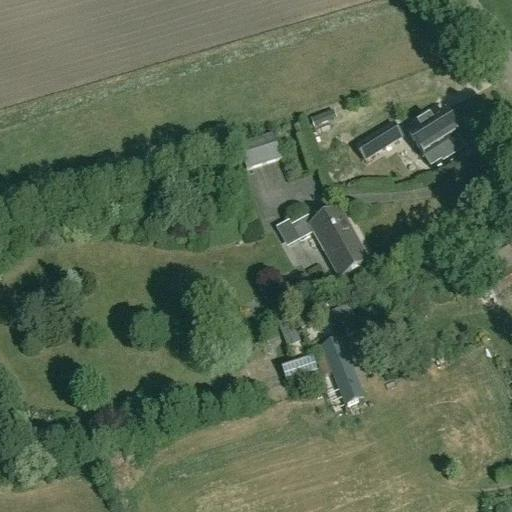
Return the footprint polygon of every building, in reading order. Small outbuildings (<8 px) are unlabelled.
[(420,130),(410,136),(431,171),(442,164),(443,166),(466,152),(457,139),(460,137),(446,114),(433,122),(432,120),(419,128),(420,130)] [(365,164),(402,141),(394,127),(356,151),(365,164)] [(246,173),(282,162),(274,138),(239,150),(246,173)] [(314,236),(340,282),(369,265),(340,213),(320,224),(315,216),(291,229),(299,244),(314,236)] [(511,268),(507,261),(486,274),(501,298),(511,290),(511,268)] [(345,335),(321,343),(347,417),(370,409),(345,335)] [(312,352),(283,360),(288,379),(317,371),(312,352)] [(256,379),(261,392),(279,385),(275,373),(256,379)]
